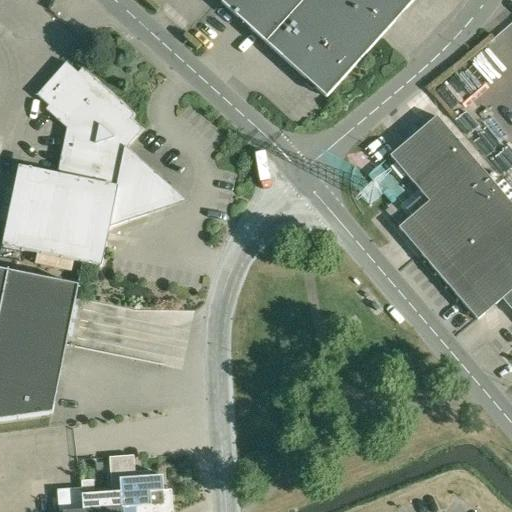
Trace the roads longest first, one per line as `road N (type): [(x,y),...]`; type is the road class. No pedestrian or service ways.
road 1 (unclassified): [(231,511),(220,319),(245,251),(303,175)]
road 2 (unclassified): [(511,427),(303,175)]
road 3 (unclassified): [(303,175),(114,0)]
road 4 (unclassified): [(303,175),(490,0)]
